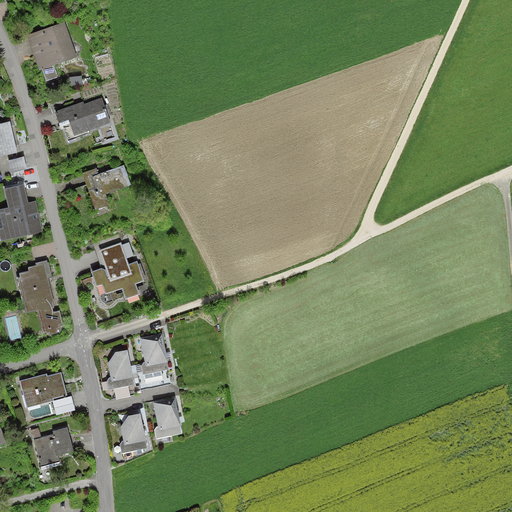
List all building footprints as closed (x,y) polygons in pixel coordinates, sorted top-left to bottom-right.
[(73,55),(62,25),(30,36),(31,38),(37,56),(41,67),(73,55)] [(86,130),(109,122),(101,99),(79,106),(78,104),(54,112),(55,114),(59,124),(60,127),(66,124),(67,127),(62,129),(67,141),(87,134),(86,130)] [(0,154),(14,151),(13,146),(8,123),(0,124),(0,154)] [(10,172),(21,169),(25,168),(22,157),(16,159),(8,161),(10,172)] [(130,185),(123,165),(92,176),(90,169),(81,173),(81,174),(84,182),(94,210),(108,205),(104,194),(130,185)] [(25,199),(22,185),(5,189),(8,203),(25,199)] [(0,235),(1,239),(40,230),(34,203),(1,210),(4,228),(0,228),(0,235)] [(127,265),(119,243),(99,250),(100,252),(103,261),(105,266),(108,275),(106,276),(104,270),(100,268),(91,271),(96,285),(102,283),(105,292),(121,286),(125,297),(137,293),(133,282),(141,279),(144,278),(140,266),(137,267),(135,262),(127,265)] [(46,281),(45,278),(51,277),(47,262),(46,263),(33,266),(27,267),(28,270),(18,273),(25,300),(31,298),(33,308),(40,306),(41,310),(39,311),(43,330),(47,329),(48,335),(56,333),(56,330),(59,329),(58,325),(62,324),(59,310),(51,312),(50,308),(53,308),(47,281),(46,281)] [(146,362),(143,363),(141,366),(143,373),(167,368),(165,359),(164,355),(160,335),(150,337),(143,348),(146,362)] [(109,378),(107,381),(109,388),(132,384),(128,364),(125,350),(124,351),(116,352),(108,363),(111,378),(109,378)] [(63,382),(60,372),(33,379),(32,379),(32,380),(31,380),(30,380),(30,381),(29,381),(28,382),(27,383),(26,384),(26,385),(25,385),(25,386),(25,387),(25,388),(24,388),(24,389),(24,390),(24,391),(24,392),(24,393),(25,394),(25,395),(25,396),(26,396),(26,397),(26,398),(27,398),(27,399),(28,399),(29,400),(30,401),(31,401),(32,401),(32,402),(33,402),(34,402),(35,402),(36,402),(37,402),(38,402),(39,402),(66,394),(64,386),(63,382)] [(76,410),(72,396),(53,402),(57,416),(76,410)] [(163,401),(163,402),(156,412),(159,426),(156,427),(154,430),(156,437),(180,433),(178,424),(173,399),(163,401)] [(121,427),(124,441),(122,441),(120,444),(121,452),(145,447),(143,436),(138,414),(129,416),(121,427)] [(73,451),(72,449),(68,435),(66,427),(52,431),(53,434),(33,439),(38,460),(73,451)]
